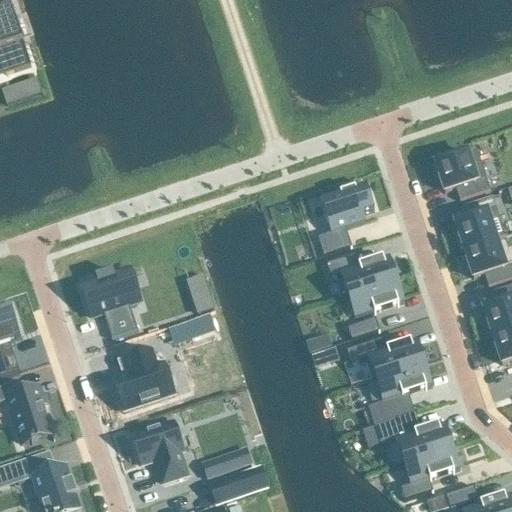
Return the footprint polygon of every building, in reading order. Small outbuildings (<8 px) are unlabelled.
[(7,0),(4,0),(0,1),(0,60),(6,79),(32,71),(7,0)] [(318,161),(320,173),(357,167),(355,155),(318,161)] [(491,196),(477,155),(436,169),(445,198),(456,194),(460,206),(491,196)] [(261,182),(269,205),(319,190),(311,166),(261,182)] [(366,195),(320,210),(331,243),(365,232),(362,224),(374,219),(366,195)] [(466,224),(455,227),(458,236),(455,236),(461,253),(463,252),(464,255),(497,245),(506,242),(492,201),(462,211),(466,224)] [(497,245),(464,255),(474,284),(485,280),(489,292),(511,284),(511,270),(506,273),(497,245)] [(389,262),(339,278),(347,301),(396,285),(389,262)] [(112,343),(112,344),(139,335),(139,334),(138,334),(130,310),(140,306),(134,289),(135,289),(131,278),(129,274),(114,279),(113,276),(112,276),(112,278),(97,283),(97,282),(95,282),(96,285),(82,290),(82,292),(86,305),(87,305),(93,322),(106,318),(108,325),(107,326),(112,343)] [(396,285),(347,301),(355,324),(404,308),(396,285)] [(495,310),(484,313),(493,341),(511,335),(511,290),(491,297),(495,310)] [(196,308),(199,318),(214,314),(211,303),(196,308)] [(0,384),(20,378),(11,350),(15,348),(13,342),(20,339),(13,317),(0,321),(0,384)] [(195,344),(216,337),(211,320),(189,327),(195,344)] [(376,325),(376,323),(347,333),(352,346),(380,336),(380,335),(376,337),(372,326),(376,325)] [(511,335),(493,341),(502,370),(511,366),(511,335)] [(328,338),(314,343),(317,354),(332,350),(328,338)] [(416,345),(367,362),(375,385),(424,368),(416,345)] [(336,353),(328,355),(332,367),(339,364),(336,353)] [(113,385),(124,417),(175,400),(164,368),(157,370),(152,355),(124,364),(129,380),(113,385)] [(424,368),(375,385),(382,408),(432,391),(424,368)] [(13,389),(0,393),(0,408),(8,405),(23,449),(31,446),(32,448),(36,447),(35,445),(52,439),(54,445),(55,445),(48,423),(49,423),(48,422),(47,422),(43,410),(44,409),(44,408),(43,408),(38,393),(15,401),(12,391),(13,390),(13,389)] [(415,418),(374,431),(374,432),(385,428),(391,447),(395,446),(396,447),(397,446),(404,468),(452,452),(451,449),(450,449),(444,431),(446,430),(446,429),(439,431),(439,430),(438,430),(438,431),(415,439),(409,420),(415,418)] [(142,471),(156,466),(164,489),(188,481),(180,458),(184,457),(174,428),(132,442),(142,471)] [(453,454),(452,452),(404,468),(411,489),(400,493),(405,506),(433,497),(433,496),(429,497),(426,486),(430,484),(430,485),(431,485),(431,484),(453,477),(453,478),(454,477),(454,476),(461,474),(460,473),(458,473),(452,455),(453,454)] [(50,457),(15,468),(21,486),(18,487),(18,489),(34,483),(43,511),(77,511),(74,501),(78,500),(77,499),(72,486),(73,486),(73,485),(69,486),(64,472),(56,475),(50,457)] [(230,478),(224,461),(201,468),(207,486),(230,478)] [(8,471),(0,473),(0,480),(11,477),(8,471)] [(266,495),(259,475),(228,485),(235,505),(266,495)] [(474,504),(471,494),(474,492),(474,491),(445,500),(449,511),(454,511),(478,504),(478,503),(474,504)] [(481,510),(474,511),(511,511),(511,508),(510,502),(511,501),(511,500),(505,502),(505,501),(504,501),(504,502),(482,509),(481,508),(480,509),(481,510)]
